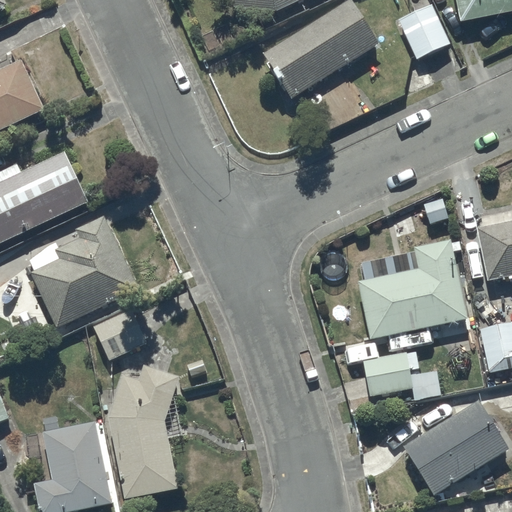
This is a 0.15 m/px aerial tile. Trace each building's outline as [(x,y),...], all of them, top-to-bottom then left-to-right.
[(0,0),(0,14),(10,10),(4,0),(0,0)] [(312,0),(229,0),(228,14),(276,17),(312,0)] [(511,0),(454,0),(461,29),(511,19),(511,0)] [(262,59),(291,105),(379,50),(350,4),(262,59)] [(398,24),(417,65),(451,49),(432,8),(398,24)] [(0,136),(46,115),(23,65),(0,76),(0,136)] [(0,250),(91,208),(67,157),(19,179),(15,172),(0,178),(0,250)] [(33,278),(60,334),(141,295),(107,222),(77,236),(81,243),(60,253),(58,247),(31,265),(36,276),(33,278)] [(511,227),(477,235),(487,286),(511,281),(511,227)] [(357,289),(369,346),(466,326),(450,247),(413,255),(417,276),(357,289)] [(94,332),(110,366),(150,347),(133,313),(94,332)] [(511,326),(479,333),(488,378),(511,373),(511,326)] [(362,364),(369,402),(414,394),(408,356),(362,364)] [(111,423),(126,507),(180,496),(164,426),(180,383),(146,371),(140,386),(126,381),(111,423)] [(0,427),(10,423),(0,398),(0,427)] [(401,453),(433,502),(509,455),(479,406),(401,453)] [(35,489),(39,511),(109,511),(115,511),(98,428),(45,438),(54,486),(35,489)]
